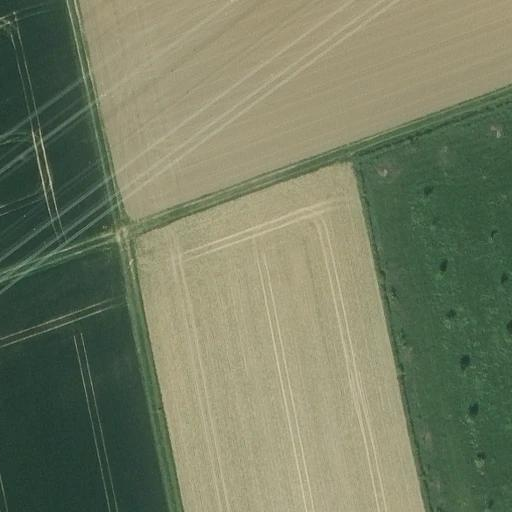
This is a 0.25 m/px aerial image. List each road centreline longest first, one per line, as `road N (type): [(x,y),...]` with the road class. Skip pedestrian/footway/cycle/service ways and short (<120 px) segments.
road 1 (track): [(511,89),(0,274)]
road 2 (track): [(177,511),(70,0)]
